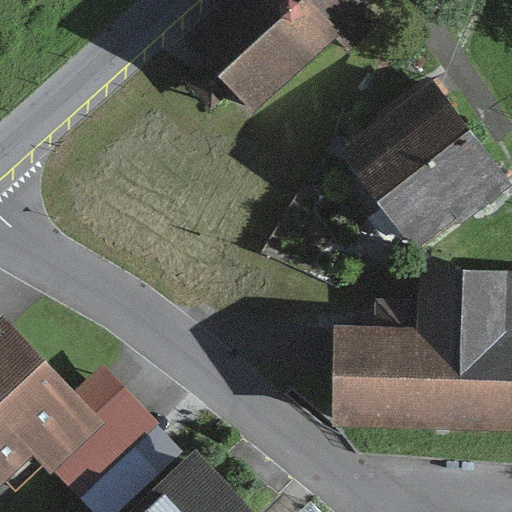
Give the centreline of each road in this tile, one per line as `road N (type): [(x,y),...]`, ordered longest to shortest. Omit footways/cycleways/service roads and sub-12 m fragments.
road 1 (residential): [(0,223),(200,358),(391,511)]
road 2 (unclassified): [(0,147),(168,0)]
